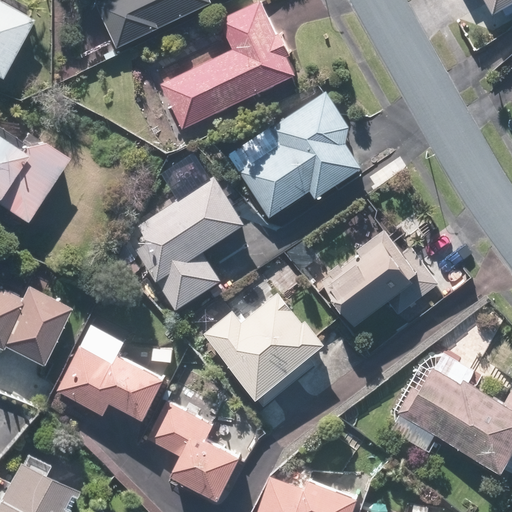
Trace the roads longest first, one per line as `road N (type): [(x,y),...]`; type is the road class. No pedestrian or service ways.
road 1 (unknown): [(244,511),(295,425),(511,259)]
road 2 (residential): [(511,226),(481,186),(380,0)]
